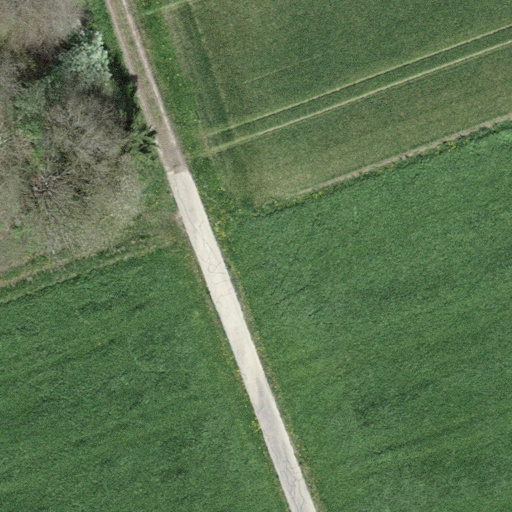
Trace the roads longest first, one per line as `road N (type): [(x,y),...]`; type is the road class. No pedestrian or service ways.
road 1 (track): [(306,511),(192,213)]
road 2 (track): [(192,213),(121,0)]
road 3 (track): [(0,279),(192,213)]
